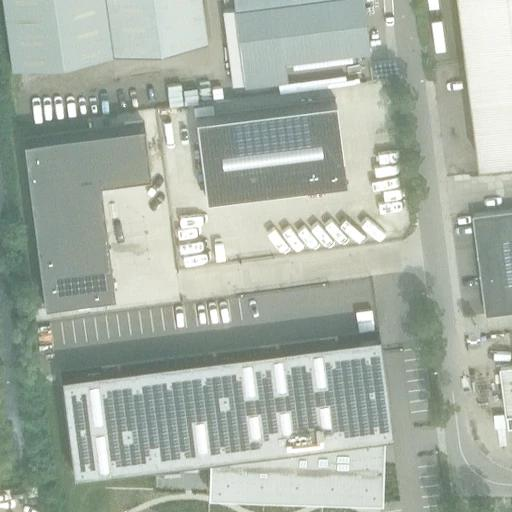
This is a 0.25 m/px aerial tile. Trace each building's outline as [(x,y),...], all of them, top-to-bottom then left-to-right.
[(2,0),(12,67),(112,53),(207,40),(201,0),(2,0)] [(295,0),(234,8),(222,9),(232,84),(244,83),(285,78),(283,60),(368,49),(362,0),(295,0)] [(511,0),(460,0),(481,161),(511,157),(511,0)] [(341,96),(201,113),(211,193),(350,176),(341,96)] [(143,122),(23,137),(43,301),(114,293),(99,179),(150,173),(143,122)] [(486,313),(511,310),(511,207),(473,213),(486,313)] [(341,330),(336,296),(255,307),(260,341),(341,330)] [(151,338),(204,338),(204,304),(151,304),(151,338)] [(378,332),(60,372),(73,472),(209,455),(208,490),(346,494),(346,495),(381,496),(382,462),(371,462),(372,434),(383,433),(391,432),(378,332)] [(487,363),(487,354),(463,354),(463,363),(487,363)] [(511,362),(501,364),(509,426),(511,425),(511,362)]
